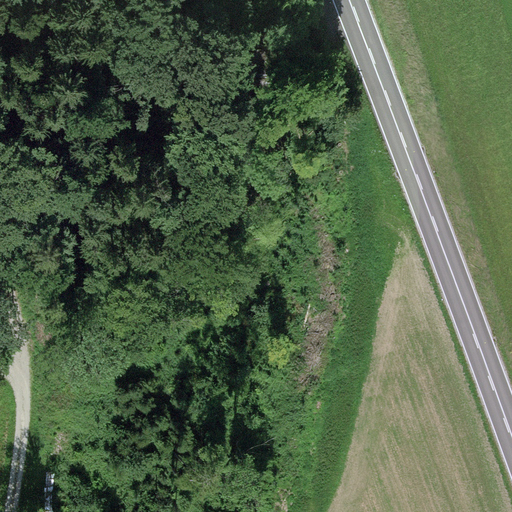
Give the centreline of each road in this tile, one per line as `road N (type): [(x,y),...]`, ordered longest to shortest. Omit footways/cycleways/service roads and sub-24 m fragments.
road 1 (tertiary): [(352,0),(511,442)]
road 2 (track): [(3,511),(19,328),(0,259)]
